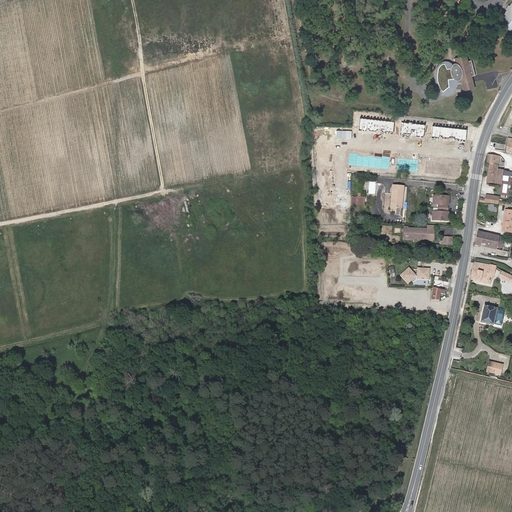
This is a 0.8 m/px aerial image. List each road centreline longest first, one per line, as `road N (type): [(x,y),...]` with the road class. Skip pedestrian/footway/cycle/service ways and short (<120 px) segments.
road 1 (track): [(283,0),(307,127),(308,288),(302,295),(106,315),(81,440)]
road 2 (track): [(0,224),(254,172),(307,127)]
road 3 (track): [(0,111),(289,34)]
road 4 (secondary): [(455,308),(406,511)]
road 5 (track): [(420,511),(453,370),(511,382)]
road 6 (residential): [(479,157),(352,141),(345,148),(347,208)]
road 7 (track): [(130,0),(163,192)]
road 8 (secondary): [(479,157),(455,308)]
